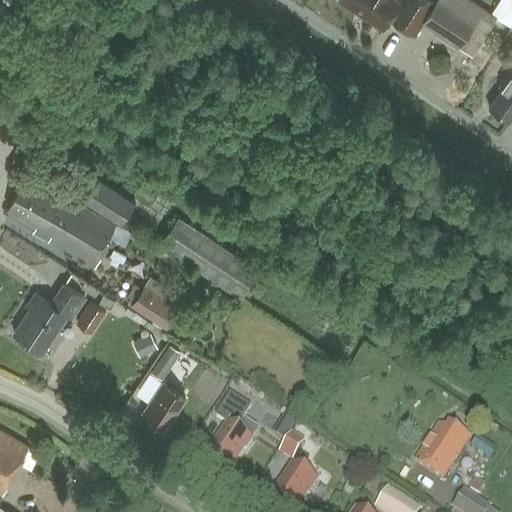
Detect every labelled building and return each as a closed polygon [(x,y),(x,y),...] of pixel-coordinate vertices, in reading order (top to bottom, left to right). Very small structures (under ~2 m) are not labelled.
[(339,0),(339,1),(382,29),(389,18),(417,36),(424,26),(474,58),(499,19),(470,0),(435,0),(435,1),(434,0),(339,0)] [(510,26),(511,23),(511,0),(500,0),(492,13),(500,19),(510,26)] [(511,65),(499,85),(503,88),(490,108),(508,119),(511,112),(511,65)] [(119,220),(133,198),(94,172),(80,194),(119,220)] [(43,188),(23,178),(8,208),(36,225),(33,232),(93,266),(95,267),(110,237),(116,225),(67,195),(45,182),(43,188)] [(239,297),(257,268),(177,217),(158,246),(239,297)] [(71,320),(85,299),(61,283),(48,304),(33,294),(24,307),(28,310),(11,335),(39,353),(64,315),(71,320)] [(166,329),(179,307),(143,284),(129,306),(166,329)] [(110,308),(113,301),(102,295),(99,302),(110,308)] [(109,313),(89,301),(76,322),(106,341),(121,317),(110,310),(109,313)] [(158,349),(152,335),(141,341),(148,355),(158,349)] [(161,380),(180,352),(169,345),(150,373),(161,380)] [(160,384),(140,414),(162,429),(182,399),(160,384)] [(224,426),(204,456),(227,471),(240,451),(243,453),(250,443),(233,432),(247,408),(226,395),(211,418),(224,426)] [(441,480),(469,436),(447,421),(443,428),(437,424),(413,462),(441,480)] [(0,493),(2,495),(29,447),(0,430),(0,493)] [(290,464),(303,444),(289,435),(277,455),(290,464)] [(291,466),(269,499),(289,511),(292,511),(303,495),(306,497),(315,483),(299,472),(307,462),(299,457),(292,467),(291,466)] [(377,511),(420,511),(387,490),(374,509),(377,511)] [(489,511),(490,510),(463,492),(451,509),(456,511),(489,511)]
